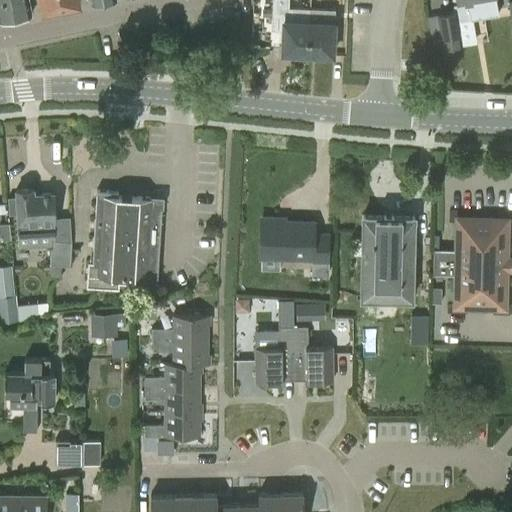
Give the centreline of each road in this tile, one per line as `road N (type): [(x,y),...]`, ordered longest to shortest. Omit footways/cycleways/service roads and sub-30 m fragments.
road 1 (tertiary): [(379,116),(103,90),(0,94)]
road 2 (residential): [(180,0),(0,42)]
road 3 (residential): [(345,511),(345,497),(373,462),(486,459)]
road 4 (tertiary): [(511,123),(379,116)]
